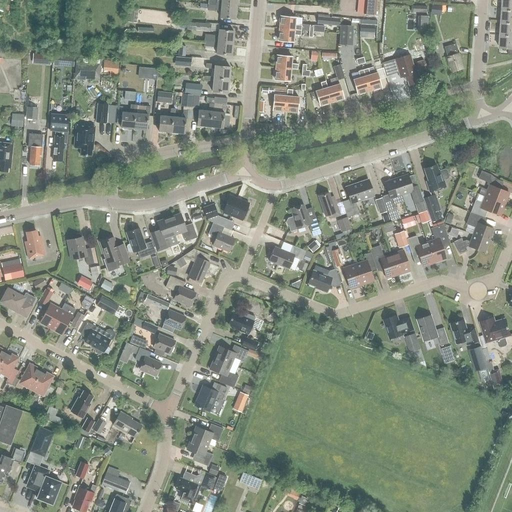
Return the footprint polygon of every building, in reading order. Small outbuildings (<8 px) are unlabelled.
[(364,0),(363,13),(375,14),(376,0),(364,0)] [(511,0),(502,0),(502,10),(511,10),(511,0)] [(220,17),(235,19),(236,8),(236,7),(208,4),(208,9),(207,10),(220,11),(220,17)] [(431,5),(430,13),(441,14),(441,6),(431,5)] [(511,10),(502,10),(501,22),(511,23),(511,10)] [(428,30),(428,15),(415,15),(415,30),(428,30)] [(280,28),(294,29),(300,30),(301,25),(294,24),(295,17),(281,16),(280,28)] [(333,17),(317,16),(316,23),(332,24),(333,17)] [(511,23),(501,22),(500,35),(511,35),(511,23)] [(210,30),(210,24),(195,23),(194,30),(204,31),(205,30),(210,30)] [(340,26),(339,45),(349,45),(350,26),(340,26)] [(278,40),(293,41),(293,34),(300,35),(300,30),(294,29),(280,28),(278,40)] [(205,34),(204,40),(232,43),(233,31),(219,30),(218,36),(205,34)] [(511,35),(500,35),(499,48),(508,48),(508,55),(511,55),(511,35)] [(204,40),(203,47),(217,48),(216,53),(231,55),(232,43),(204,40)] [(451,67),(452,71),(463,68),(458,53),(457,54),(456,50),(457,49),(455,44),(444,47),(447,57),(446,57),(449,67),(451,67)] [(372,59),(379,58),(377,46),(370,47),(372,59)] [(50,65),(51,55),(43,54),(42,64),(50,65)] [(404,77),(406,81),(407,81),(409,86),(419,82),(414,65),(412,66),(409,54),(393,59),(399,78),(404,77)] [(291,56),(277,55),(276,67),(290,68),(297,69),(297,64),(291,63),(291,56)] [(53,65),(64,66),(65,58),(54,57),(53,65)] [(174,65),(190,67),(191,58),(175,57),(174,65)] [(110,71),(109,76),(118,76),(118,60),(103,59),(102,71),(110,71)] [(230,67),(215,66),(215,64),(205,63),(205,68),(214,69),(213,76),(213,78),(228,79),(230,67)] [(75,64),(75,79),(85,79),(85,77),(92,77),(92,71),(99,72),(100,72),(101,65),(92,64),(86,64),(75,64)] [(339,65),(332,67),(336,78),(337,81),(343,79),(339,65)] [(289,81),(290,68),(276,67),(275,79),(289,81)] [(157,69),(149,68),(148,78),(156,79),(157,69)] [(368,91),(380,87),(376,73),(369,75),(367,69),(362,70),(368,91)] [(356,94),(368,91),(362,70),(357,72),(359,78),(352,81),(356,94)] [(204,76),(204,80),(213,81),(212,91),(227,93),(228,79),(213,78),(213,76),(204,76)] [(338,85),(337,81),(336,78),(329,80),(331,87),(327,88),(331,102),(343,98),(338,85)] [(148,79),(147,91),(155,92),(155,79),(148,79)] [(322,90),(315,92),(319,105),(331,102),(327,88),(325,82),(320,83),(322,90)] [(200,95),(201,85),(185,84),(184,94),(200,95)] [(284,111),(297,112),(298,97),(291,97),(291,90),(286,89),(286,96),(284,111)] [(157,102),(171,104),(172,93),(158,91),(157,102)] [(180,106),(192,107),(193,95),(182,94),(180,106)] [(273,95),(272,109),(284,111),(286,96),(273,95)] [(196,125),(209,126),(211,111),(213,111),(213,104),(214,103),(214,98),(206,97),(205,103),(209,103),(208,111),(198,110),(196,125)] [(211,111),(209,126),(222,127),(223,113),(225,113),(226,98),(214,97),(214,98),(214,103),(213,104),(213,111),(211,111)] [(95,122),(106,123),(108,104),(97,103),(95,122)] [(137,113),(137,105),(130,104),(129,112),(122,111),(120,127),(133,128),(135,113),(137,113)] [(150,106),(137,105),(137,113),(135,113),(133,128),(146,130),(148,114),(149,115),(150,106)] [(25,119),(37,119),(38,108),(26,107),(25,119)] [(158,131),(171,132),(173,116),(175,117),(175,109),(171,108),(170,116),(160,115),(158,131)] [(173,116),(171,132),(184,133),(185,119),(187,119),(187,110),(183,110),(182,117),(175,117),(173,116)] [(54,141),(53,160),(62,161),(63,148),(64,148),(65,143),(67,144),(69,115),(51,113),(49,130),(56,130),(55,141),(54,141)] [(23,127),(24,115),(16,114),(15,126),(23,127)] [(80,155),(91,156),(92,156),(92,150),(93,150),(95,126),(75,124),(73,148),(80,149),(80,155)] [(29,133),(29,137),(28,145),(31,146),(30,165),(39,165),(39,156),(41,156),(42,146),(41,146),(42,135),(29,133)] [(0,171),(8,172),(8,168),(10,168),(13,144),(0,143),(0,171)] [(443,179),(447,177),(448,175),(446,170),(444,169),(440,170),(439,169),(437,169),(436,164),(423,168),(428,180),(426,181),(429,191),(445,186),(443,179)] [(490,174),(480,170),(478,178),(487,182),(490,174)] [(422,200),(417,184),(411,186),(407,174),(395,177),(401,194),(410,191),(414,203),(422,200)] [(403,200),(401,194),(395,177),(384,181),(388,193),(382,195),(387,211),(395,208),(394,203),(403,200)] [(373,196),(368,179),(356,183),(362,200),(373,196)] [(355,202),(362,200),(356,183),(345,186),(349,199),(342,201),(347,217),(359,213),(355,202)] [(508,192),(488,184),(484,196),(504,203),(508,192)] [(330,197),(328,192),(318,196),(324,216),(329,214),(330,218),(340,215),(333,195),(330,197)] [(451,204),(464,209),(468,197),(455,192),(451,204)] [(431,195),(423,198),(431,222),(443,218),(439,207),(435,208),(431,195)] [(242,219),(248,204),(229,196),(223,211),(242,219)] [(499,215),(504,203),(484,196),(482,202),(476,200),(474,205),(480,207),(479,207),(499,215)] [(387,212),(382,198),(375,200),(379,214),(387,212)] [(217,216),(217,215),(213,204),(202,208),(206,219),(208,219),(217,216)] [(290,230),(308,224),(310,231),(319,228),(315,217),(308,219),(303,204),(290,208),(292,216),(287,218),(286,221),(287,225),(289,226),(290,230)] [(427,211),(418,213),(421,224),(430,221),(427,211)] [(474,227),(472,234),(489,240),(493,229),(481,224),(484,217),(470,212),(465,224),(474,227)] [(448,213),(445,222),(450,224),(453,215),(448,213)] [(180,214),(169,218),(174,235),(182,232),(185,242),(197,238),(192,223),(185,226),(180,214)] [(208,219),(208,220),(218,224),(220,217),(217,216),(208,219)] [(341,232),(351,229),(347,216),(337,220),(341,232)] [(160,229),(150,233),(156,251),(158,251),(170,247),(178,244),(174,235),(169,218),(157,222),(160,229)] [(406,218),(400,220),(403,229),(409,227),(406,218)] [(234,239),(221,233),(224,227),(213,222),(208,234),(216,237),(212,245),(229,252),(234,239)] [(434,239),(427,242),(434,262),(445,258),(440,244),(448,241),(442,222),(431,225),(432,228),(430,228),(434,239)] [(145,244),(139,228),(126,233),(130,244),(127,245),(127,246),(128,251),(130,252),(133,251),(133,252),(137,251),(140,258),(156,253),(152,241),(145,244)] [(408,244),(406,239),(404,230),(394,233),(398,248),(408,245),(408,244)] [(27,242),(24,242),(27,259),(44,255),(40,237),(37,238),(35,231),(25,233),(27,242)] [(489,240),(472,234),(469,241),(465,240),(462,241),(461,238),(453,241),(459,254),(467,250),(465,247),(468,246),(484,252),(489,240)] [(408,244),(408,245),(411,254),(417,252),(422,266),(434,262),(427,242),(419,244),(416,235),(406,239),(408,244)] [(81,237),(67,240),(71,259),(84,256),(86,264),(93,263),(90,248),(84,249),(81,237)] [(129,261),(123,243),(116,246),(113,237),(100,242),(105,259),(103,259),(107,272),(108,272),(107,271),(119,268),(118,265),(129,261)] [(314,240),(307,247),(312,253),(319,246),(314,240)] [(289,253),(274,247),(269,261),(288,268),(293,256),(301,260),(305,250),(292,245),(289,253)] [(386,278),(398,274),(391,254),(383,256),(379,245),(369,248),(376,267),(382,265),(386,278)] [(344,264),(339,248),(331,251),(336,267),(344,264)] [(195,261),(191,270),(192,270),(189,277),(200,282),(203,275),(204,275),(209,262),(206,261),(208,255),(194,249),(183,256),(184,256),(195,261)] [(402,250),(391,254),(398,274),(409,270),(402,250)] [(366,260),(354,264),(361,284),(373,280),(369,267),(375,265),(370,252),(364,254),(366,260)] [(301,261),(298,269),(304,272),(307,263),(301,261)] [(24,277),(21,264),(2,268),(5,281),(24,277)] [(361,284),(354,264),(343,268),(350,288),(361,284)] [(167,266),(166,274),(175,275),(176,267),(167,266)] [(341,284),(335,268),(329,270),(327,276),(313,270),(308,283),(318,287),(318,289),(326,292),(329,285),(334,287),(341,284)] [(81,275),(76,284),(88,290),(93,282),(81,275)] [(42,276),(32,282),(36,290),(46,284),(42,276)] [(182,288),(184,282),(171,277),(166,287),(176,292),(173,299),(190,306),(195,293),(182,288)] [(104,280),(99,287),(109,293),(113,285),(104,280)] [(61,283),(57,288),(68,294),(71,288),(61,283)] [(4,291),(0,298),(2,299),(1,301),(3,302),(2,304),(8,307),(9,305),(16,309),(15,311),(25,316),(31,306),(34,298),(25,293),(22,298),(21,297),(22,295),(20,294),(11,289),(10,289),(9,291),(7,290),(6,292),(4,291)] [(53,293),(45,289),(38,301),(40,302),(43,304),(46,306),(53,293)] [(144,301),(149,303),(167,310),(169,304),(147,294),(144,301)] [(96,305),(112,315),(118,305),(101,295),(96,305)] [(50,328),(61,334),(74,309),(63,303),(60,309),(50,328)] [(60,309),(49,304),(39,322),(50,328),(60,309)] [(174,328),(180,330),(185,317),(169,310),(163,323),(161,329),(172,333),(174,328)] [(77,329),(84,316),(77,312),(70,325),(77,329)] [(233,313),(228,325),(235,328),(235,329),(248,334),(254,321),(253,321),(255,317),(252,316),(244,312),(242,316),(240,315),(240,316),(233,313)] [(390,338),(403,334),(402,333),(414,329),(409,317),(398,321),(396,315),(383,320),(390,338)] [(440,345),(448,343),(443,327),(435,330),(431,315),(417,319),(423,341),(437,336),(440,345)] [(135,318),(132,325),(133,325),(135,326),(141,329),(144,322),(135,318)] [(494,318),(479,322),(486,343),(497,340),(499,346),(501,347),(505,345),(506,344),(504,337),(510,335),(505,318),(495,321),(494,318)] [(475,328),(467,330),(464,319),(450,324),(456,343),(466,340),(467,345),(479,342),(475,328)] [(86,337),(84,342),(95,348),(94,350),(94,352),(98,354),(100,353),(101,351),(102,352),(109,340),(111,339),(114,335),(113,332),(108,329),(106,330),(105,332),(86,322),(80,334),(86,337)] [(141,329),(154,334),(157,327),(144,322),(141,329)] [(368,331),(365,338),(371,340),(374,334),(368,331)] [(415,333),(404,337),(409,353),(414,352),(415,357),(422,355),(415,333)] [(155,348),(153,353),(161,356),(162,355),(163,355),(164,352),(170,354),(175,342),(159,334),(153,347),(155,348)] [(129,342),(137,346),(139,338),(132,335),(129,342)] [(257,342),(244,337),(241,345),(254,350),(257,342)] [(126,342),(123,349),(131,352),(135,354),(138,347),(126,342)] [(242,361),(247,350),(233,345),(231,351),(219,346),(214,357),(230,364),(233,357),(242,361)] [(471,349),(477,370),(487,367),(481,346),(471,349)] [(135,359),(142,362),(139,369),(156,376),(161,363),(148,358),(151,352),(139,348),(135,359)] [(9,356),(5,353),(0,363),(0,373),(8,378),(18,358),(10,354),(9,356)] [(227,371),(230,364),(214,357),(209,369),(221,374),(218,381),(233,387),(237,375),(227,371)] [(18,383),(30,390),(40,371),(35,369),(36,367),(29,363),(20,380),(15,377),(11,384),(11,385),(16,387),(18,383)] [(44,374),(40,371),(30,390),(42,396),(53,376),(45,372),(44,374)] [(497,372),(489,374),(492,385),(500,383),(497,372)] [(202,386),(194,405),(209,411),(215,396),(222,399),(226,387),(214,382),(211,389),(202,386)] [(244,385),(242,391),(248,393),(250,387),(244,385)] [(77,397),(70,411),(82,418),(90,404),(88,404),(92,397),(82,391),(78,398),(77,397)] [(239,392),(236,400),(244,404),(248,395),(239,392)] [(0,441),(10,445),(22,411),(6,405),(5,408),(0,406),(0,441)] [(131,419),(132,418),(121,411),(113,425),(135,437),(142,425),(131,419)] [(54,416),(52,422),(60,425),(62,419),(54,416)] [(81,428),(89,433),(94,422),(86,418),(81,428)] [(94,430),(100,433),(106,423),(99,419),(94,430)] [(207,432),(195,427),(191,437),(207,444),(210,437),(218,440),(222,429),(210,424),(207,432)] [(32,450),(43,455),(52,433),(40,429),(32,450)] [(81,449),(85,437),(79,435),(75,447),(81,449)] [(204,452),(207,444),(191,437),(186,450),(198,455),(196,461),(208,466),(212,455),(204,452)] [(107,447),(102,452),(106,456),(111,452),(107,447)] [(21,463),(25,451),(14,448),(10,458),(1,455),(0,457),(0,481),(2,482),(5,474),(7,475),(13,460),(21,463)] [(83,478),(88,465),(81,462),(75,475),(83,478)] [(219,467),(211,464),(208,472),(216,475),(219,467)] [(34,465),(26,487),(39,492),(37,498),(52,504),(60,482),(58,481),(58,479),(50,476),(49,478),(46,476),(49,470),(34,465)] [(129,482),(106,473),(101,484),(125,493),(129,482)] [(179,478),(175,489),(182,491),(179,499),(193,504),(200,486),(213,491),(214,488),(221,491),(226,477),(219,474),(217,478),(204,473),(204,474),(202,473),(189,479),(188,481),(179,478)] [(241,473),(238,483),(260,488),(262,478),(241,473)] [(281,493),(296,500),(299,491),(284,485),(281,493)] [(87,509),(87,508),(89,501),(90,501),(94,493),(79,487),(75,495),(76,496),(72,507),(74,508),(76,511),(77,511),(81,511),(83,511),(84,511),(85,511),(86,510),(87,509)] [(126,501),(127,498),(116,494),(108,511),(125,511),(129,504),(128,501),(126,501)] [(301,496),(298,503),(304,506),(307,498),(301,496)] [(179,506),(171,503),(169,508),(177,511),(179,506)]
